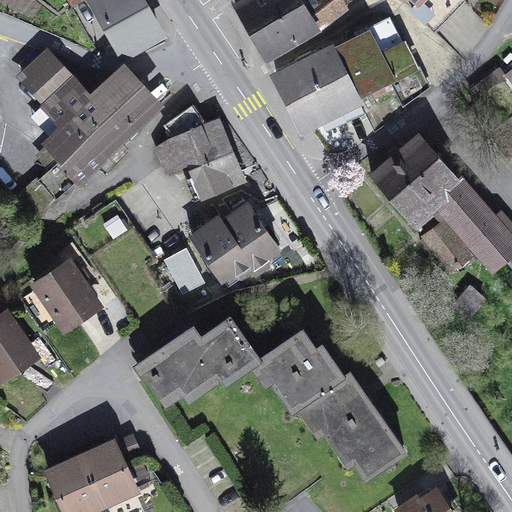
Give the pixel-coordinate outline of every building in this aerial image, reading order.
[(92,0),(124,54),(160,33),(140,0),(92,0)] [(244,0),(236,5),(252,32),(304,0),(244,0)] [(268,60),(319,29),(345,8),(340,0),(304,0),(252,32),(268,60)] [(435,33),(464,2),(462,0),(421,0),(418,4),(412,10),(435,33)] [(359,34),(360,36),(345,43),(358,67),(346,74),(357,97),(372,90),(376,97),(389,91),(385,83),(415,69),(390,18),(359,34)] [(277,75),(289,100),(346,74),(358,67),(345,43),(314,58),(311,52),(299,58),(301,64),(277,75)] [(121,143),(157,109),(125,72),(92,102),(47,53),(23,76),(46,100),(41,104),(44,107),(67,132),(49,149),(60,161),(48,171),(8,207),(27,228),(78,181),(79,183),(97,168),(106,176),(127,153),(126,148),(121,143)] [(404,103),(425,88),(415,69),(385,83),(389,91),(395,88),(404,103)] [(337,110),(359,100),(357,97),(346,74),(289,100),(302,127),(321,118),(325,126),(341,118),(337,110)] [(511,117),(511,87),(506,80),(494,85),(476,98),(479,104),(473,109),(480,118),(487,114),(498,128),(511,117)] [(167,172),(188,161),(191,168),(232,152),(218,121),(206,126),(193,106),(165,126),(175,141),(158,150),(167,172)] [(60,161),(49,149),(67,132),(44,107),(33,118),(53,139),(38,153),(48,171),(60,161)] [(511,120),(492,135),(511,161),(511,120)] [(439,203),(435,198),(458,178),(419,134),(400,151),(396,146),(387,153),(392,158),(372,175),(415,224),(439,203)] [(238,174),(240,173),(232,152),(191,168),(194,178),(187,181),(195,200),(241,181),(238,174)] [(439,203),(496,269),(511,254),(511,241),(458,178),(435,198),(439,203)] [(155,264),(159,261),(116,200),(112,203),(155,264)] [(233,216),(235,219),(225,226),(254,267),(252,269),(255,273),(267,265),(269,255),(278,249),(248,205),(233,216)] [(225,226),(235,219),(233,216),(231,213),(221,220),(225,226)] [(208,226),(210,229),(220,222),(218,219),(219,218),(218,216),(207,224),(208,226)] [(252,269),(254,267),(225,226),(221,220),(219,218),(218,219),(220,222),(210,229),(208,226),(192,237),(222,279),(223,279),(230,274),(242,275),(252,269)] [(114,219),(105,225),(114,238),(123,232),(114,219)] [(422,239),(449,272),(468,255),(441,223),(422,239)] [(183,293),(204,282),(186,249),(166,260),(183,293)] [(267,265),(268,267),(283,257),(278,249),(269,255),(267,265)] [(36,286),(64,328),(98,305),(81,280),(76,273),(70,263),(36,286)] [(82,270),(76,273),(81,280),(86,276),(82,270)] [(223,279),(229,287),(243,277),(242,275),(230,274),(223,279)] [(470,286),(453,306),(466,318),(483,298),(470,286)] [(0,376),(2,379),(35,356),(7,314),(0,318),(0,376)] [(238,375),(239,375),(252,366),(260,360),(260,359),(230,317),(201,337),(193,326),(139,364),(140,366),(143,364),(150,375),(147,377),(166,404),(182,393),(196,384),(202,392),(221,379),(234,369),(238,375)] [(288,403),(293,400),(299,407),(344,376),(322,344),(316,348),(303,329),(260,359),(260,360),(252,366),(261,379),(261,378),(267,374),(273,383),(287,404),(288,403)] [(147,377),(150,375),(143,364),(140,366),(136,369),(144,379),(147,377)] [(221,379),(225,385),(238,375),(234,369),(221,379)] [(406,451),(350,371),(344,376),(299,407),(300,409),(312,426),(312,425),(318,421),(326,433),(341,455),(342,455),(347,451),(356,463),(367,479),(406,451)] [(268,387),(273,383),(267,374),(261,378),(268,387)] [(182,393),(188,401),(202,392),(196,384),(182,393)] [(294,412),(300,409),(299,407),(293,400),(288,403),(294,412)] [(320,437),(326,433),(318,421),(312,425),(320,437)] [(134,485),(122,459),(139,451),(132,436),(115,443),(114,442),(106,445),(82,456),(81,457),(103,504),(120,497),(118,492),(134,485)] [(106,445),(104,441),(79,452),(82,456),(106,445)] [(350,467),(356,463),(347,451),(342,455),(350,467)] [(55,463),(57,468),(81,457),(79,452),(55,463)] [(89,511),(103,504),(81,457),(57,468),(49,472),(59,495),(54,498),(60,511),(89,511)] [(137,493),(134,485),(118,492),(120,497),(121,500),(137,493)] [(398,508),(401,511),(447,511),(434,492),(419,502),(415,496),(398,508)]
